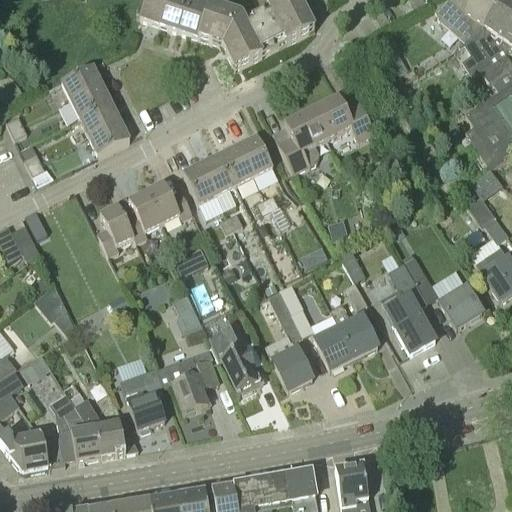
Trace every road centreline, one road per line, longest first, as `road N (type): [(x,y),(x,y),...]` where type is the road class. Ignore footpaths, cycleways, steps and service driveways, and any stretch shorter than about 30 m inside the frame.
road 1 (tertiary): [(0,503),(318,446),(511,396)]
road 2 (residential): [(0,223),(315,63),(336,23),(374,0)]
